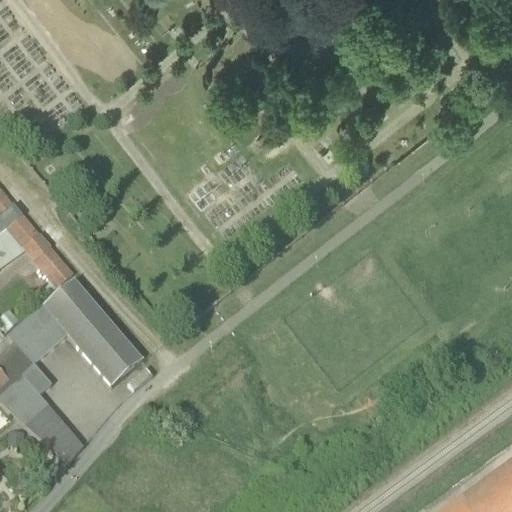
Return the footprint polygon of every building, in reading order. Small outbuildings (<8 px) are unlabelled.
[(0,221),(8,231),(22,219),(0,192),(0,221)] [(22,219),(8,231),(6,233),(32,265),(49,252),(22,219)] [(72,280),(60,266),(43,280),(55,294),(72,280)] [(110,392),(141,366),(75,289),(76,288),(73,285),(42,313),(66,341),(110,392)] [(32,369),(66,341),(42,313),(5,342),(8,346),(10,344),(32,369)] [(8,315),(0,321),(0,328),(6,336),(17,326),(8,315)] [(10,344),(8,346),(0,353),(0,375),(13,389),(32,369),(10,344)] [(0,410),(13,422),(38,400),(50,390),(32,369),(13,389),(0,400),(0,410)] [(0,400),(13,389),(0,375),(0,400)] [(23,431),(47,411),(38,400),(13,422),(23,431)] [(47,411),(23,431),(33,440),(56,421),(47,411)] [(56,421),(33,440),(43,449),(64,431),(56,421)] [(43,449),(51,456),(54,458),(73,441),(64,431),(43,449)] [(23,437),(7,437),(7,451),(23,451),(23,437)] [(54,458),(66,469),(82,452),(73,441),(54,458)] [(511,511),(511,468),(451,511),(511,511)]
